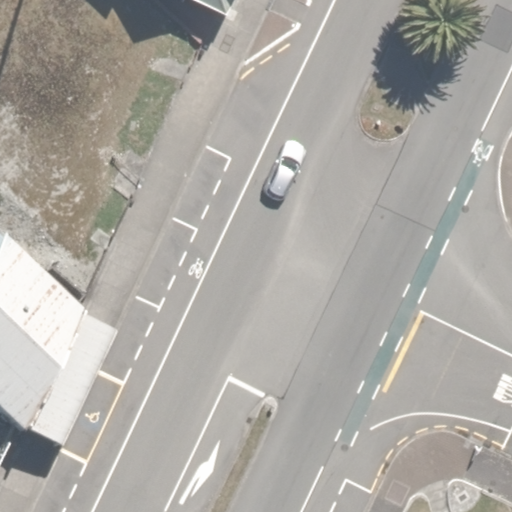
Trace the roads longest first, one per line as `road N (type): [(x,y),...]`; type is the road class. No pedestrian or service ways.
road 1 (primary): [(509,0),(372,287)]
road 2 (primary): [(129,511),(261,231)]
road 3 (primary): [(261,231),(370,0)]
road 4 (primary): [(372,287),(263,511)]
road 5 (residential): [(372,287),(511,350)]
road 6 (residential): [(261,231),(372,287)]
